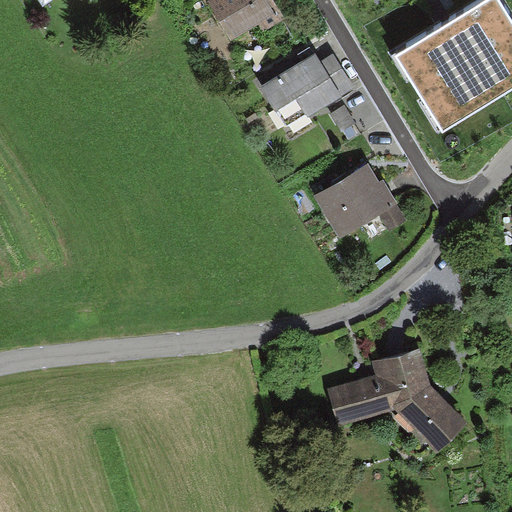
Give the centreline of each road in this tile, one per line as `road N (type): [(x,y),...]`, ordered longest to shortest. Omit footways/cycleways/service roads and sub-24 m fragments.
road 1 (residential): [(459,212),(386,292),(342,313),(262,334),(0,363)]
road 2 (residential): [(459,212),(420,173),(317,0)]
